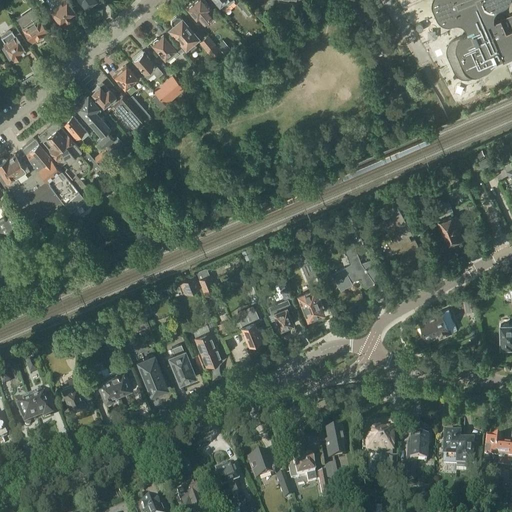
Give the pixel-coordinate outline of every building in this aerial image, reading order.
[(76,12),(67,0),(53,0),(56,4),(50,8),(61,23),(65,20),(66,21),(72,17),(71,15),(76,12)] [(194,0),(186,7),(197,20),(199,18),(203,24),(214,15),(210,9),(211,8),(204,0),(194,0)] [(216,0),(223,9),(233,0),(216,0)] [(254,11),(244,0),(240,0),(238,2),(249,16),(254,11)] [(448,46),(447,48),(447,50),(447,52),(447,53),(448,55),(448,57),(454,70),(456,74),(458,75),(459,76),(462,77),(463,78),(465,78),(468,78),(469,78),(471,77),(486,70),(488,70),(489,69),(490,68),(491,67),(492,66),(493,65),(495,63),(497,61),(499,60),(503,58),(504,60),(511,56),(511,13),(495,21),(495,20),(495,17),(495,15),(496,13),(497,11),(498,9),(500,8),(502,7),(505,6),(507,4),(508,4),(510,2),(511,1),(510,0),(432,0),(433,2),(433,6),(434,7),(434,8),(438,18),(439,19),(441,21),(443,22),(444,23),(447,24),(449,24),(453,23),(455,23),(457,22),(459,22),(461,23),(464,24),(466,27),(467,29),(467,31),(467,33),(466,33),(455,38),(453,39),(451,41),(450,42),(448,44),(448,46)] [(27,13),(18,19),(20,22),(22,26),(23,26),(33,40),(37,37),(38,38),(40,39),(44,36),(44,34),(44,33),(48,30),(38,15),(37,13),(34,9),(27,13)] [(52,20),(47,13),(43,16),(48,23),(52,20)] [(174,25),(171,28),(189,51),(197,44),(194,42),(199,38),(180,16),(176,16),(172,20),(172,23),(174,25)] [(2,36),(1,36),(2,38),(1,39),(3,42),(5,45),(2,47),(9,59),(13,57),(14,59),(23,54),(22,53),(26,51),(31,48),(20,32),(15,35),(13,32),(12,31),(11,31),(10,29),(1,35),(2,36)] [(163,34),(153,43),(166,58),(168,61),(174,55),(175,57),(184,49),(176,40),(172,44),(163,34)] [(200,42),(211,56),(220,48),(209,35),(200,42)] [(162,72),(144,50),(133,60),(148,78),(154,73),(157,77),(162,72)] [(114,75),(126,89),(126,88),(131,93),(137,88),(132,83),(138,79),(126,65),(114,75)] [(172,74),(154,90),(157,94),(166,104),(184,88),(172,74)] [(28,78),(23,81),(26,87),(32,83),(28,78)] [(106,111),(113,105),(136,131),(147,121),(136,109),(128,98),(127,99),(122,93),(121,94),(123,95),(119,99),(109,88),(108,89),(104,83),(100,86),(100,85),(92,92),(104,105),(102,106),(106,111)] [(97,137),(102,142),(111,153),(124,142),(124,143),(116,134),(110,127),(111,126),(96,110),(100,107),(88,94),(75,105),(101,134),(97,137)] [(136,109),(147,121),(151,117),(140,105),(141,104),(133,94),(128,98),(136,109)] [(161,108),(166,104),(157,94),(152,98),(161,108)] [(64,122),(80,141),(89,134),(72,114),(63,122),(64,122)] [(56,120),(47,128),(86,173),(93,167),(96,170),(101,166),(80,141),(64,122),(61,125),(56,120)] [(39,142),(79,189),(79,190),(82,194),(89,188),(86,183),(85,184),(80,178),(86,173),(47,128),(38,135),(42,139),(39,142)] [(33,162),(43,175),(60,197),(64,202),(79,190),(79,189),(39,142),(35,138),(22,149),(31,163),(33,162)] [(22,206),(32,200),(33,199),(40,209),(60,197),(43,175),(33,162),(31,163),(26,167),(22,162),(21,162),(15,154),(8,158),(6,159),(4,156),(0,158),(0,178),(11,196),(15,194),(22,206)] [(109,170),(119,162),(114,156),(104,164),(109,170)] [(483,167),(490,164),(487,157),(480,160),(483,167)] [(100,189),(107,197),(114,190),(107,182),(100,189)] [(401,187),(394,190),(400,205),(407,201),(401,187)] [(450,201),(434,207),(437,217),(453,210),(450,201)] [(358,240),(365,237),(352,204),(345,206),(358,240)] [(394,216),(379,224),(383,231),(387,229),(394,241),(390,243),(394,252),(399,249),(405,261),(422,253),(414,239),(412,240),(410,235),(413,233),(399,206),(391,211),(394,216)] [(0,230),(4,237),(23,227),(15,212),(0,220),(0,230)] [(440,221),(448,241),(450,241),(451,243),(463,238),(459,229),(454,215),(440,221)] [(330,275),(333,281),(336,280),(341,289),(353,283),(352,281),(351,279),(359,275),(360,277),(367,287),(375,282),(361,262),(353,241),(344,245),(351,263),(330,275)] [(301,263),(308,280),(317,276),(311,259),(301,263)] [(196,272),(199,279),(198,279),(205,296),(218,290),(211,274),(210,274),(207,267),(196,272)] [(182,278),(183,280),(180,282),(185,294),(201,287),(196,275),(194,272),(182,278)] [(280,285),(285,299),(268,306),(271,314),(274,312),(281,329),(294,324),(287,307),(290,306),(288,299),(291,298),(285,283),(280,285)] [(318,294),(315,286),(299,293),(309,317),(323,312),(320,303),(321,303),(318,295),(318,294)] [(470,299),(464,300),(466,312),(472,311),(470,299)] [(143,303),(147,314),(153,312),(149,300),(143,303)] [(128,307),(134,320),(145,315),(139,302),(128,307)] [(240,319),(239,319),(249,343),(266,336),(263,327),(259,329),(256,322),(260,320),(256,309),(255,310),(253,305),(237,312),(240,319)] [(435,338),(436,335),(439,334),(440,337),(451,332),(442,312),(432,316),(433,316),(420,322),(428,339),(430,338),(432,339),(435,338)] [(228,333),(224,322),(217,325),(222,336),(228,333)] [(502,347),(511,347),(511,324),(501,324),(502,347)] [(217,345),(216,345),(211,332),(196,338),(206,365),(217,361),(219,363),(221,362),(222,359),(220,353),(221,353),(217,345)] [(172,347),(175,354),(170,356),(180,382),(196,376),(186,350),(185,350),(182,343),(172,347)] [(72,355),(68,346),(61,349),(64,358),(72,355)] [(144,358),(145,361),(139,364),(151,394),(168,387),(155,354),(144,358)] [(24,362),(29,375),(36,372),(31,359),(24,362)] [(115,367),(117,372),(111,375),(118,393),(124,391),(128,392),(129,392),(130,392),(131,391),(131,390),(131,388),(121,362),(119,363),(120,365),(115,367)] [(97,371),(95,372),(106,400),(114,397),(113,395),(118,393),(111,375),(105,377),(103,372),(98,374),(97,371)] [(10,383),(7,373),(0,376),(0,377),(3,385),(10,383)] [(68,379),(70,384),(63,386),(72,409),(86,403),(77,380),(76,380),(74,376),(68,379)] [(27,396),(29,400),(37,420),(42,417),(43,419),(51,416),(42,394),(39,388),(37,389),(38,391),(27,396)] [(13,399),(24,425),(26,426),(27,426),(28,426),(29,426),(30,425),(31,422),(37,420),(29,400),(22,403),(21,399),(17,400),(16,398),(13,399)] [(326,433),(328,445),(326,446),(329,460),(346,457),(344,448),(345,448),(342,430),(326,433)] [(382,454),(382,468),(387,468),(387,485),(396,485),(396,460),(388,460),(388,454),(392,454),(392,433),(378,432),(378,431),(368,431),(368,432),(367,432),(367,455),(382,454)] [(410,438),(409,446),(407,445),(406,465),(399,465),(398,480),(415,481),(416,462),(427,462),(428,447),(430,447),(431,436),(419,435),(419,438),(410,438)] [(456,469),(458,436),(444,435),(443,457),(444,457),(443,463),(456,464),(456,469)] [(459,436),(458,436),(456,469),(470,469),(470,466),(473,466),(474,457),(471,457),(472,444),(458,443),(459,436)] [(484,456),(483,462),(498,464),(511,465),(511,459),(511,458),(511,446),(500,445),(501,439),(486,438),(484,456)] [(274,474),(267,453),(248,460),(255,481),(274,474)] [(316,482),(316,481),(318,481),(322,499),(330,497),(327,480),(326,480),(325,472),(314,474),(310,455),(303,456),(303,455),(292,458),(294,468),(288,469),(290,480),(306,477),(308,483),(316,482)] [(335,464),(323,465),(325,472),(326,480),(327,480),(337,478),(335,464)] [(236,482),(229,465),(213,472),(220,489),(221,488),(227,504),(242,498),(236,483),(236,482)] [(284,500),(292,497),(284,474),(276,477),(284,500)] [(194,482),(175,489),(180,501),(179,501),(182,511),(186,511),(193,509),(193,511),(210,511),(211,511),(206,501),(200,503),(197,495),(199,495),(194,482)] [(159,508),(155,499),(134,507),(135,511),(162,511),(161,507),(159,508)] [(256,511),(252,502),(246,504),(249,511),(256,511)]
